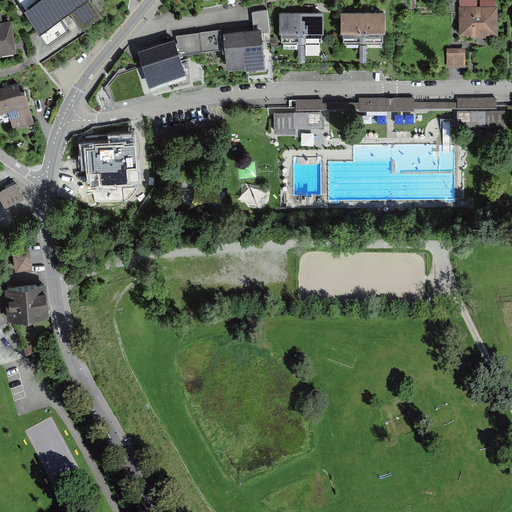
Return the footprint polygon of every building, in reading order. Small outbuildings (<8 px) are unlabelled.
[(19,0),(50,45),(71,31),(60,15),(69,9),(81,27),(102,13),(93,0),(19,0)] [(499,7),(462,7),(462,34),(500,34),(499,7)] [(323,12),(280,13),(281,42),(323,42),(323,12)] [(386,12),(342,13),(343,43),(387,42),(386,12)] [(0,53),(16,50),(11,20),(4,21),(2,13),(0,13),(0,53)] [(261,29),(224,32),(227,67),(265,64),(261,29)] [(175,37),(138,49),(150,83),(186,71),(175,37)] [(467,48),(450,49),(450,66),(467,66),(467,48)] [(0,125),(11,122),(14,131),(36,124),(26,91),(22,92),(19,83),(0,88),(0,125)] [(294,113),(278,113),(278,133),(295,132),(295,126),(323,125),(323,111),(485,108),(485,131),(508,131),(507,108),(498,108),(498,98),(458,98),(459,102),(416,103),(416,99),(357,100),(357,103),(322,104),(322,101),(294,102),(294,113)] [(302,133),(302,145),(315,145),(315,133),(302,133)] [(111,136),(88,144),(94,163),(117,155),(111,136)] [(126,159),(78,169),(85,197),(132,187),(126,159)] [(16,184),(0,193),(0,196),(8,210),(25,200),(16,184)] [(32,252),(16,253),(16,266),(33,265),(32,252)] [(47,284),(6,287),(9,320),(50,317),(47,284)]
